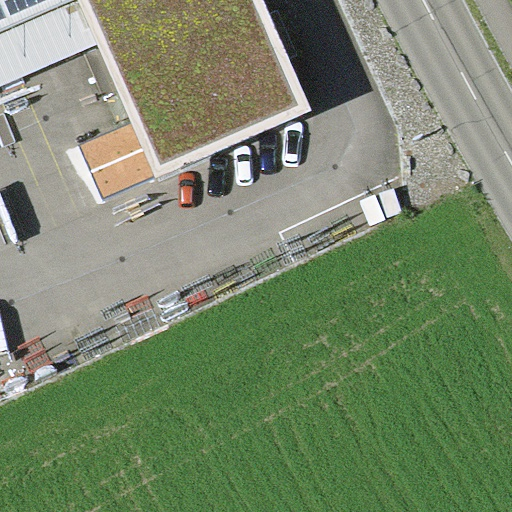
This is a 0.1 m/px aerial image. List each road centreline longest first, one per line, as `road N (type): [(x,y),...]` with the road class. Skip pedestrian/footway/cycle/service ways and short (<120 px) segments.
road 1 (unknown): [(194,158),(278,131),(312,110),(329,84),(330,50),(310,0)]
road 2 (primary): [(427,0),(511,158)]
